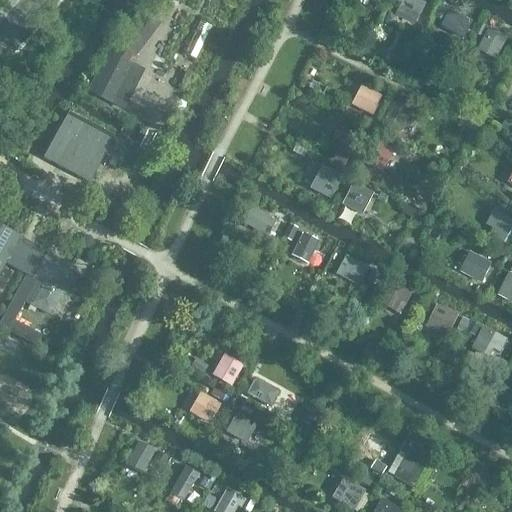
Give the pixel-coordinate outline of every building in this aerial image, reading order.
[(396,13),(415,23),(426,2),(422,0),(398,0),(402,2),(396,13)] [(136,56),(165,18),(149,6),(120,44),(136,56)] [(448,7),(437,31),(464,44),(476,20),(448,7)] [(195,59),(212,26),(200,21),(184,53),(195,59)] [(482,36),(487,26),(480,22),(475,33),(482,36)] [(478,49),(497,59),(509,36),(489,26),(478,49)] [(124,109),(143,71),(108,53),(89,92),(124,109)] [(376,101),(358,93),(349,114),(366,122),(376,101)] [(391,112),(387,130),(414,136),(418,117),(391,112)] [(91,184),(115,138),(68,113),(44,159),(91,184)] [(511,121),(506,118),(501,127),(511,133),(511,121)] [(348,155),(358,135),(338,125),(328,144),(348,155)] [(394,156),(373,144),(363,161),(383,173),(394,156)] [(331,175),(316,168),(305,192),(320,198),(331,175)] [(373,202),(354,192),(347,206),(366,215),(373,202)] [(511,231),(511,217),(498,209),(487,226),(508,238),(511,231)] [(280,224),(254,212),(246,227),(272,240),(280,224)] [(285,235),(297,242),(304,230),(292,223),(285,235)] [(0,273),(5,264),(42,284),(30,305),(50,316),(62,295),(65,296),(67,292),(70,294),(77,281),(75,279),(77,275),(17,243),(20,237),(0,226),(0,273)] [(310,265),(321,243),(303,235),(292,256),(310,265)] [(491,264),(469,251),(458,269),(480,283),(491,264)] [(369,270),(341,256),(332,275),(360,288),(369,270)] [(43,337),(15,321),(36,282),(26,277),(0,322),(0,326),(37,347),(43,337)] [(511,279),(499,302),(511,310),(511,279)] [(405,317),(415,295),(398,287),(387,309),(405,317)] [(450,313),(432,308),(425,335),(443,340),(450,313)] [(464,316),(460,327),(479,334),(484,323),(464,316)] [(497,359),(507,338),(490,329),(479,351),(497,359)] [(239,370),(220,360),(208,382),(227,392),(239,370)] [(277,391),(257,380),(245,401),(266,412),(277,391)] [(209,426),(220,405),(199,394),(188,415),(209,426)] [(258,425),(237,414),(226,435),(246,446),(258,425)] [(383,451),(364,441),(352,462),(371,473),(383,451)] [(144,478),(155,457),(135,446),(124,467),(144,478)] [(421,471),(401,460),(389,482),(409,493),(421,471)] [(200,482),(180,471),(169,492),(189,503),(200,482)] [(353,507),(364,486),(343,475),(332,495),(353,507)] [(241,511),(245,504),(225,493),(214,511),(241,511)] [(398,511),(401,506),(381,495),(371,511),(398,511)]
